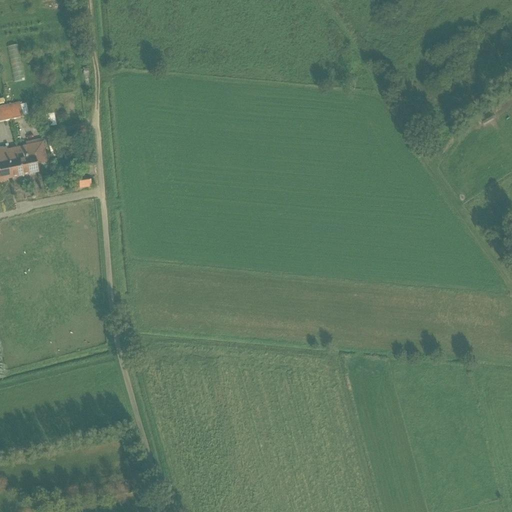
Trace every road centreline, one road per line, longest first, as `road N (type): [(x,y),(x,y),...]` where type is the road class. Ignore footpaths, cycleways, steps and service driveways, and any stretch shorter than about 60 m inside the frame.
road 1 (unclassified): [(163,511),(111,313),(95,69)]
road 2 (unclassified): [(383,93),(511,287)]
